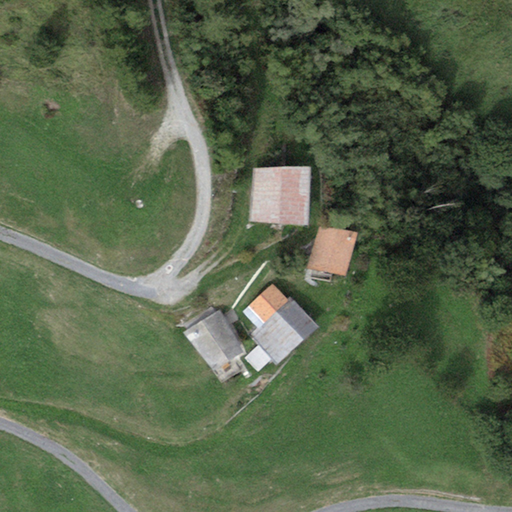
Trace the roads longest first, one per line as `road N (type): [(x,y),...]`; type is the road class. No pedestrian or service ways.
road 1 (track): [(165,286),(196,242),(206,176),(146,0)]
road 2 (unclassified): [(307,511),(375,496),(511,510)]
road 3 (unclassified): [(165,286),(115,289),(0,238)]
road 4 (unclassified): [(0,425),(65,472),(103,511)]
